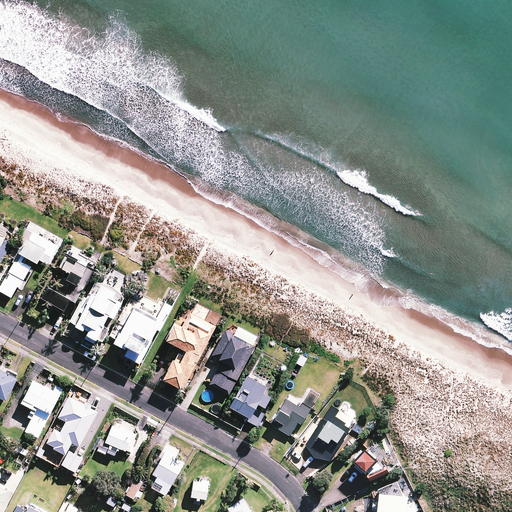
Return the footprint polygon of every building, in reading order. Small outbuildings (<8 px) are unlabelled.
[(61,239),(28,221),(9,255),(14,258),(12,261),(14,262),(0,287),(0,290),(12,297),(18,286),(20,287),(28,272),(35,260),(38,262),(39,259),(47,264),(61,239)] [(9,226),(0,221),(0,263),(12,241),(3,237),(9,226)] [(90,259),(70,247),(60,264),(71,271),(67,278),(73,281),(66,294),(50,284),(43,297),(64,310),(62,313),(67,316),(72,308),(67,305),(71,298),(76,301),(98,264),(90,259)] [(70,321),(76,324),(88,330),(85,337),(95,342),(98,337),(103,340),(109,328),(108,327),(103,324),(109,314),(114,316),(122,301),(117,298),(120,292),(97,280),(85,302),(80,310),(82,311),(80,315),(75,312),(70,321)] [(115,339),(114,341),(128,348),(125,353),(140,361),(158,326),(161,327),(172,305),(165,301),(162,307),(153,302),(152,304),(144,301),(140,309),(135,307),(131,314),(123,310),(110,336),(115,339)] [(184,354),(179,352),(176,358),(174,357),(164,377),(183,387),(215,325),(204,320),(209,311),(197,304),(193,313),(190,311),(182,326),(175,322),(167,339),(187,349),(184,354)] [(229,394),(255,345),(230,331),(226,329),(212,354),(222,360),(210,383),(229,394)] [(18,376),(0,366),(0,394),(7,398),(18,376)] [(267,384),(248,373),(230,405),(250,416),(248,420),(258,425),(265,414),(255,408),(258,402),(265,405),(271,395),(263,390),(267,384)] [(33,379),(22,402),(32,407),(34,404),(38,406),(26,431),(39,437),(51,412),(63,388),(56,385),(54,390),(33,379)] [(98,410),(71,396),(61,416),(68,420),(61,433),(80,443),(98,410)] [(295,438),(299,431),(295,429),(300,422),(303,424),(313,408),(304,403),(301,406),(286,397),(271,423),(295,438)] [(331,459),(356,421),(342,411),(333,405),(307,444),(316,457),(331,459)] [(115,455),(117,449),(118,450),(120,448),(127,451),(128,448),(135,432),(114,422),(105,442),(102,440),(98,450),(106,453),(107,451),(115,455)] [(365,451),(363,449),(357,456),(359,457),(356,460),(370,472),(372,481),(391,472),(388,466),(385,468),(379,462),(381,459),(368,447),(365,451)] [(83,457),(69,450),(62,463),(76,470),(83,457)] [(184,462),(165,451),(153,473),(158,475),(152,486),(166,494),(184,462)] [(17,477),(0,467),(0,508),(9,491),(17,477)] [(130,479),(123,475),(118,484),(125,488),(130,479)] [(134,497),(135,494),(140,497),(143,491),(138,489),(142,481),(135,477),(126,493),(134,497)] [(191,503),(193,503),(201,504),(201,497),(207,497),(209,479),(202,479),(202,481),(192,480),(191,494),(191,503)] [(381,511),(416,511),(420,511),(416,501),(411,502),(411,494),(405,493),(400,480),(383,492),(382,499),(376,498),(375,509),(382,510),(381,511)] [(108,494),(105,501),(114,506),(118,499),(108,494)] [(253,511),(243,497),(228,508),(230,510),(227,511),(253,511)] [(130,511),(133,507),(122,501),(119,507),(128,511),(130,511)] [(68,503),(66,508),(63,511),(81,511),(82,510),(68,503)]
